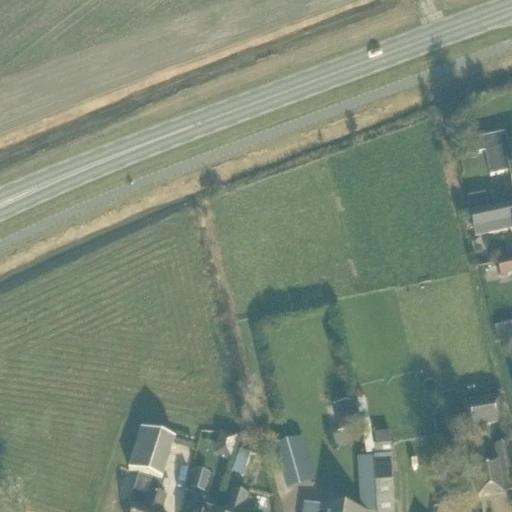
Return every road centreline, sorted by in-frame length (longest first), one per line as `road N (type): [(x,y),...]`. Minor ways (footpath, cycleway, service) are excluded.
road 1 (primary): [(132,150),(511,9)]
road 2 (primary): [(0,213),(132,150)]
road 3 (primary): [(132,150),(96,155),(0,194)]
